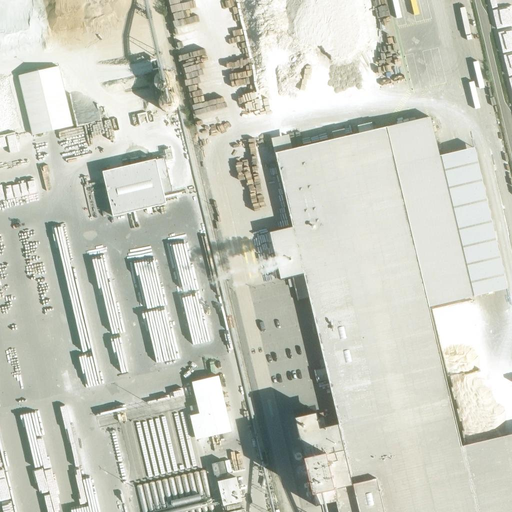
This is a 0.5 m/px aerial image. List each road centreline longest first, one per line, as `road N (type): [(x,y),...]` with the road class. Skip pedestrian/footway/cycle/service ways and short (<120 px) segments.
road 1 (unknown): [(305,511),(209,138),(238,113),(351,91),(393,72)]
road 2 (unknown): [(393,72),(425,90),(485,304),(494,328),(511,341)]
road 3 (unknown): [(68,511),(0,221)]
road 4 (unknown): [(185,217),(172,147),(161,139),(67,163),(73,215)]
road 5 (unknown): [(448,0),(511,216)]
road 6 (unknown): [(85,402),(39,209)]
road 7 (unknown): [(73,215),(114,395)]
road 8 (unknown): [(265,511),(219,335)]
road 9 (unknown): [(39,511),(0,351)]
road 10 (unknown): [(123,237),(153,386)]
road 11 (unknown): [(189,366),(156,229)]
road 12 (unknown): [(219,335),(185,217)]
